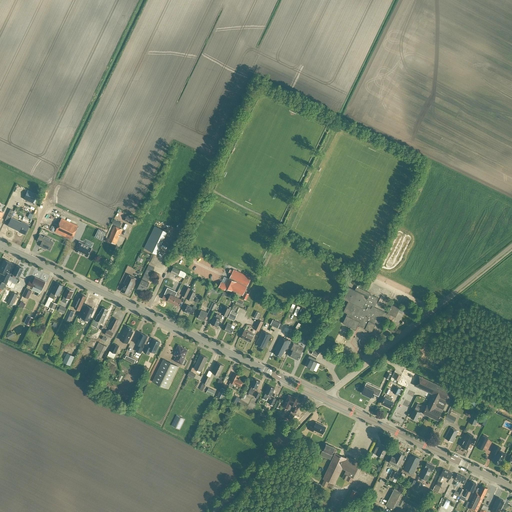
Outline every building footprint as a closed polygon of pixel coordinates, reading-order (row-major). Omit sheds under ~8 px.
[(28,189),(23,199),(32,203),(37,194),(28,189)] [(133,225),(135,219),(127,215),(125,221),(133,225)] [(21,222),(11,218),(9,222),(7,226),(17,230),(18,231),(18,232),(25,235),(29,225),(26,224),(21,222)] [(55,232),(72,240),(78,226),(62,218),(55,232)] [(110,240),(109,242),(116,244),(123,230),(114,226),(111,233),(109,239),(110,240)] [(167,232),(155,226),(144,248),(157,254),(167,232)] [(46,238),(41,236),(40,235),(37,241),(41,243),(40,246),(44,248),(50,250),(54,243),(46,239),(46,238)] [(92,248),(79,242),(75,251),(88,257),(92,248)] [(1,281),(6,283),(11,274),(8,272),(10,267),(12,263),(5,259),(0,269),(0,272),(4,274),(1,281)] [(147,282),(154,268),(148,265),(137,289),(142,291),(144,288),(146,289),(149,283),(147,282)] [(19,277),(23,268),(17,266),(12,277),(16,279),(18,276),(19,277)] [(173,267),(170,273),(178,276),(180,271),(173,267)] [(224,290),(225,288),(230,290),(229,292),(235,295),(236,292),(243,296),(251,278),(234,269),(233,271),(230,270),(228,273),(231,275),(229,279),(228,278),(225,284),(221,282),(219,287),(224,290)] [(121,291),(128,295),(129,293),(130,294),(132,290),(137,279),(128,274),(123,284),(124,285),(121,291)] [(46,282),(35,277),(33,281),(30,280),(27,285),(33,288),(34,286),(42,290),(46,282)] [(57,304),(52,302),(56,294),(59,296),(62,290),(61,290),(63,286),(57,283),(55,287),(54,286),(45,305),(50,308),(49,311),(53,313),(57,304)] [(186,286),(182,295),(186,297),(190,288),(186,286)] [(388,313),(374,307),(379,298),(369,294),(370,293),(357,286),(355,290),(349,287),(343,298),(349,301),(344,312),(347,314),(343,323),(353,328),(353,329),(355,331),(358,325),(369,331),(369,332),(371,333),(375,324),(373,323),(374,322),(378,324),(379,321),(383,322),(385,318),(388,320),(390,315),(395,317),(398,312),(399,310),(400,308),(392,305),(388,313)] [(26,288),(22,296),(28,299),(32,291),(26,288)] [(69,299),(71,295),(73,291),(70,289),(69,288),(68,288),(67,288),(66,292),(63,296),(64,297),(62,301),(66,303),(68,298),(69,299)] [(167,289),(165,291),(162,299),(167,301),(168,300),(173,303),(176,297),(175,297),(177,293),(173,292),(171,291),(167,289)] [(191,291),(187,299),(191,301),(195,292),(191,291)] [(18,295),(12,292),(7,303),(12,305),(18,295)] [(179,306),(182,300),(177,297),(178,294),(177,293),(175,297),(176,297),(173,303),(179,306)] [(80,311),(86,297),(84,296),(83,295),(82,294),(81,295),(81,294),(77,302),(74,308),(80,311)] [(193,308),(187,305),(184,311),(185,311),(185,312),(185,313),(187,314),(188,313),(193,315),(196,307),(194,306),(193,308)] [(58,311),(64,314),(66,309),(60,306),(58,311)] [(83,314),(82,317),(81,316),(80,319),(83,321),(84,318),(88,320),(90,318),(92,313),(94,309),(87,306),(85,310),(83,313),(83,314)] [(225,306),(221,314),(227,317),(231,308),(225,306)] [(106,313),(108,310),(103,307),(101,311),(99,315),(98,314),(95,320),(94,320),(91,325),(96,327),(99,322),(102,324),(107,314),(106,313)] [(208,313),(201,310),(198,317),(198,318),(198,319),(201,320),(201,319),(204,321),(208,313)] [(231,310),(228,317),(234,320),(238,313),(234,312),(231,310)] [(217,327),(221,319),(219,318),(221,316),(217,314),(216,317),(214,316),(211,324),(217,327)] [(34,318),(28,315),(24,323),(30,326),(34,318)] [(107,330),(104,334),(111,337),(113,333),(111,332),(112,330),(114,331),(117,325),(116,325),(119,320),(115,318),(113,322),(112,321),(108,328),(109,329),(108,330),(107,330)] [(262,325),(263,322),(258,319),(257,323),(254,329),(259,331),(262,325)] [(273,320),(270,325),(278,329),(280,323),(273,320)] [(232,325),(228,323),(224,330),(232,333),(234,329),(231,327),(232,325)] [(132,331),(133,329),(127,327),(127,328),(125,328),(120,340),(128,343),(133,332),(132,331)] [(254,334),(244,330),(241,338),(250,342),(254,334)] [(262,330),(256,344),(258,345),(258,346),(262,348),(263,347),(265,348),(268,344),(267,343),(271,335),(262,330)] [(143,346),(145,342),(148,336),(140,333),(137,339),(136,339),(135,343),(139,345),(136,351),(141,353),(144,347),(143,346)] [(291,341),(281,336),(274,349),(276,350),(274,354),(281,357),(283,352),(284,352),(286,349),(287,349),(291,341)] [(160,342),(153,339),(150,347),(147,346),(144,352),(149,354),(151,351),(155,353),(160,342)] [(91,357),(96,346),(89,342),(83,353),(91,357)] [(104,359),(108,350),(105,349),(107,346),(98,342),(94,350),(98,352),(95,358),(99,360),(101,357),(104,359)] [(114,343),(110,351),(116,354),(119,346),(114,343)] [(299,346),(293,343),(290,349),(293,351),(290,356),(298,360),(302,352),(297,350),(299,346)] [(183,347),(178,345),(177,349),(174,355),(176,356),(174,361),(182,364),(184,360),(183,359),(188,350),(183,348),(183,347)] [(349,358),(352,353),(343,349),(340,354),(349,358)] [(75,356),(67,353),(63,362),(70,365),(75,356)] [(208,358),(201,354),(194,368),(201,371),(208,358)] [(316,359),(309,355),(308,358),(311,359),(307,367),(313,370),(317,362),(315,361),(316,359)] [(167,389),(178,366),(163,359),(152,381),(167,389)] [(219,376),(224,366),(217,362),(212,373),(219,376)] [(239,376),(234,373),(230,381),(230,382),(229,385),(232,387),(234,384),(240,387),(243,381),(238,379),(239,376)] [(423,413),(438,420),(447,401),(448,401),(452,392),(419,376),(415,385),(433,394),(427,405),(423,413)] [(260,381),(254,378),(251,386),(250,389),(248,393),(252,395),(254,391),(255,388),(257,389),(260,381)] [(270,397),(275,388),(269,385),(265,393),(266,393),(264,396),(263,399),(267,400),(268,398),(271,399),(269,403),(273,405),(276,399),(272,397),(270,397)] [(378,389),(371,385),(368,388),(365,386),(362,393),(371,397),(373,392),(376,393),(378,389)] [(396,386),(393,392),(398,395),(401,388),(396,386)] [(221,388),(217,396),(223,399),(225,395),(227,390),(221,388)] [(391,401),(393,398),(385,394),(383,399),(384,400),(382,404),(390,408),(393,402),(391,401)] [(299,400),(299,399),(293,397),(288,395),(283,407),(291,410),(289,415),(294,417),(298,407),(296,406),(298,402),(297,402),(299,400)] [(415,409),(414,409),(410,417),(416,420),(420,412),(418,411),(421,405),(417,403),(415,409)] [(453,423),(456,417),(455,417),(450,414),(451,412),(454,406),(451,405),(447,413),(447,414),(444,418),(453,423)] [(176,416),(171,426),(180,431),(185,420),(176,416)] [(326,427),(316,422),(314,426),(311,424),(309,430),(313,432),(314,430),(323,434),(326,427)] [(458,431),(451,427),(445,438),(452,442),(458,431)] [(473,437),(473,436),(467,433),(466,436),(464,435),(462,439),(464,440),(461,446),(467,449),(468,447),(470,444),(473,445),(476,439),(473,437)] [(484,449),(489,438),(482,435),(477,447),(484,449)] [(347,457),(346,458),(336,453),(337,449),(326,444),(323,450),(332,455),(332,454),(333,452),(335,454),(324,479),(325,479),(322,485),(326,487),(329,481),(334,484),(342,468),(346,470),(342,478),(351,482),(360,463),(347,457)] [(383,458),(388,447),(381,444),(379,449),(376,448),(373,453),(383,458)] [(501,448),(495,445),(491,452),(494,453),(491,459),(493,460),(492,461),(499,465),(502,459),(503,459),(506,454),(500,451),(501,448)] [(323,450),(322,449),(320,455),(331,460),(333,455),(332,454),(332,455),(323,450)] [(404,455),(398,452),(395,458),(392,456),(389,463),(398,467),(404,455)] [(413,474),(420,459),(413,455),(412,456),(411,455),(404,470),(413,474)] [(429,475),(431,471),(432,472),(435,466),(427,462),(424,469),(422,472),(422,471),(419,477),(427,481),(430,476),(429,475)] [(450,479),(452,473),(443,469),(435,486),(433,490),(438,492),(442,483),(440,482),(443,476),(450,479)] [(396,482),(400,473),(393,470),(388,479),(396,482)] [(467,478),(457,474),(455,479),(464,484),(467,478)] [(423,484),(417,481),(413,488),(419,491),(423,484)] [(474,488),(476,484),(476,483),(474,482),(473,482),(471,481),(469,484),(466,490),(465,489),(463,495),(466,497),(469,490),(473,492),(475,488),(474,488)] [(488,488),(482,486),(479,491),(477,495),(475,494),(469,508),(476,511),(488,488)] [(461,497),(464,489),(461,488),(459,493),(455,491),(454,494),(461,497)] [(394,489),(385,505),(393,509),(401,493),(394,489)] [(358,492),(353,490),(349,498),(354,500),(358,492)] [(492,511),(499,511),(504,502),(502,501),(503,500),(499,498),(498,499),(497,498),(490,511),(492,511)]
